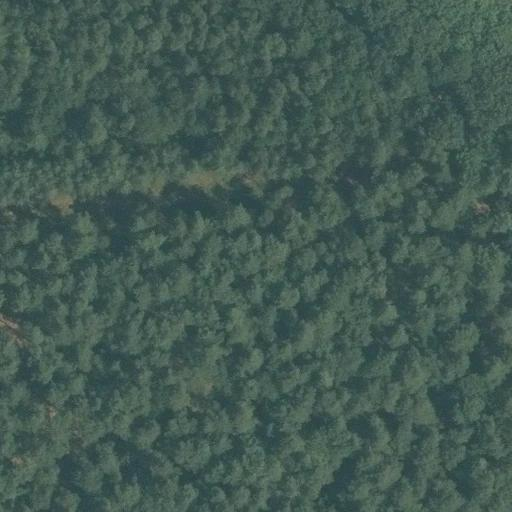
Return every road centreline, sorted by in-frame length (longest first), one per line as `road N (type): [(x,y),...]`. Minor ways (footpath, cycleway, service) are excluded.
road 1 (track): [(0,231),(427,172),(466,141),(478,86)]
road 2 (track): [(0,305),(69,511)]
road 3 (track): [(376,0),(511,113)]
